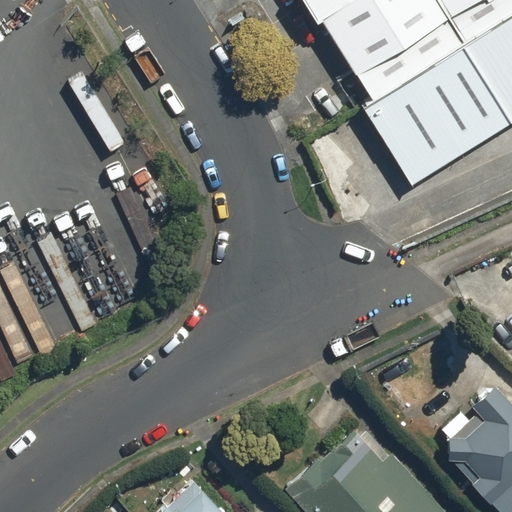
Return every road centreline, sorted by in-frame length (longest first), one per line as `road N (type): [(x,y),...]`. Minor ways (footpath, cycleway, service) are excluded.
road 1 (unclassified): [(0,504),(58,445),(231,350),(268,302),(285,261),(272,207),(143,0)]
road 2 (unknown): [(268,302),(330,262),(511,176)]
